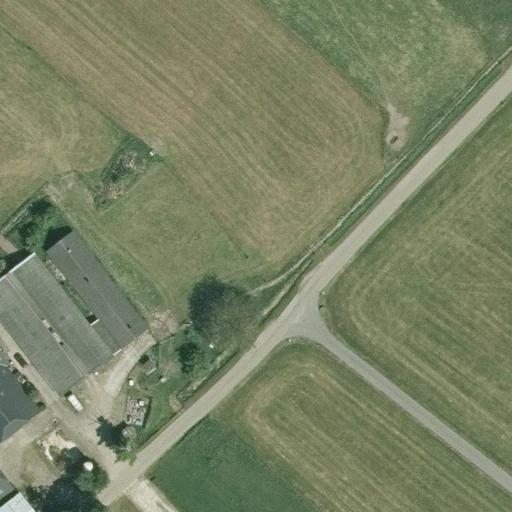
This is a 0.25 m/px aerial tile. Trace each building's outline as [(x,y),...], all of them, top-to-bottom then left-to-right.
[(165,193),(135,220),(182,271),(212,244),(165,193)] [(0,317),(59,396),(111,356),(148,329),(75,233),(49,253),(99,320),(89,326),(42,263),(35,255),(3,280),(0,275),(0,317)] [(0,350),(0,411),(15,432),(40,413),(0,361),(0,353),(2,352),(0,350)] [(128,363),(108,391),(122,400),(141,373),(128,363)] [(0,443),(15,432),(0,411),(0,443)] [(0,503),(15,491),(0,471),(0,503)] [(45,511),(22,486),(0,505),(0,511),(45,511)] [(240,511),(213,486),(193,506),(199,511),(240,511)]
